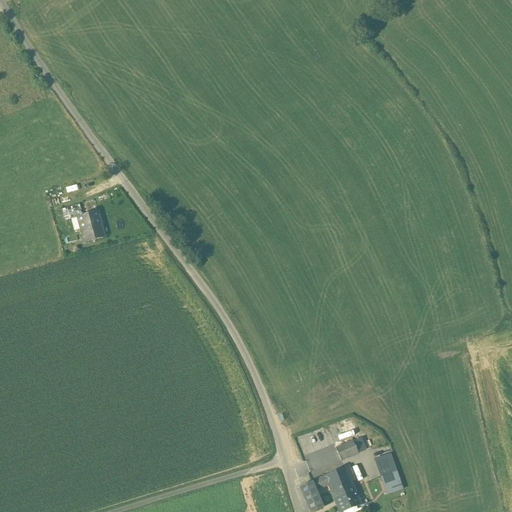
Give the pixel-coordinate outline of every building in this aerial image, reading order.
[(67,219),(84,215),(82,209),(73,211),(71,205),(64,206),(67,219)] [(98,212),(76,217),(82,244),(104,239),(98,212)] [(353,442),(336,449),(341,463),(358,456),(353,442)] [(390,454),(374,460),(384,487),(400,481),(390,454)] [(350,467),(314,482),(318,491),(328,487),(338,511),(345,511),(362,505),(353,483),(355,481),(350,467)] [(314,482),(299,488),(308,511),(313,511),(324,508),(314,482)]
